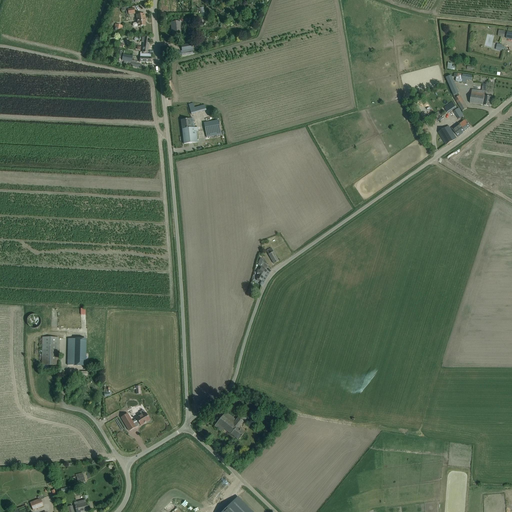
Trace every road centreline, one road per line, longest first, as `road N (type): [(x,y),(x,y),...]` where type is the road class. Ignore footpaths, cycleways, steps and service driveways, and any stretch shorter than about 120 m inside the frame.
road 1 (unclassified): [(188,419),(227,391),(271,272),(511,98)]
road 2 (unclassified): [(188,419),(155,0)]
road 3 (unknown): [(64,408),(60,334),(32,343),(36,393),(52,405)]
road 4 (unclassified): [(274,511),(185,427)]
